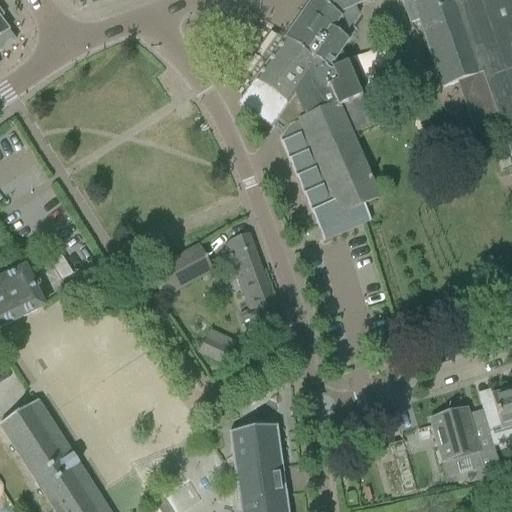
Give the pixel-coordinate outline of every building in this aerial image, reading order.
[(311,0),(284,40),(242,99),(275,123),(272,126),(274,128),(283,134),(279,140),(317,226),(324,242),(362,226),(364,225),(369,223),(363,207),(378,200),(370,182),(350,136),(380,123),(372,104),(365,107),(341,52),(348,42),(343,39),(351,26),(358,16),(355,7),(371,0),(311,0)] [(400,0),(401,2),(410,26),(419,22),(442,89),(456,85),(474,136),(499,128),(495,115),(458,5),(456,0),(400,0)] [(511,0),(471,0),(458,5),(495,115),(499,128),(504,142),(508,154),(511,164),(511,0)] [(242,318),(245,328),(251,347),(272,339),(262,313),(275,308),(249,235),(230,242),(240,272),(235,273),(250,315),(242,318)] [(148,275),(161,299),(212,271),(199,247),(148,275)] [(60,255),(51,261),(63,281),(73,275),(60,255)] [(0,281),(0,329),(43,309),(24,269),(0,281)] [(198,353),(224,367),(234,349),(210,335),(207,341),(198,353)] [(494,409),(482,412),(487,430),(499,426),(500,432),(511,428),(511,391),(491,398),(494,409)] [(0,429),(9,444),(52,511),(107,511),(37,402),(0,426),(0,429)] [(487,430),(482,412),(468,416),(466,410),(429,421),(442,465),(478,455),(480,463),(496,459),(487,430)] [(238,511),(288,511),(276,428),(228,434),(238,511)] [(385,436),(370,440),(374,455),(389,451),(385,436)] [(388,447),(402,495),(416,492),(402,443),(388,447)] [(355,506),(353,494),(344,496),(347,508),(355,506)]
